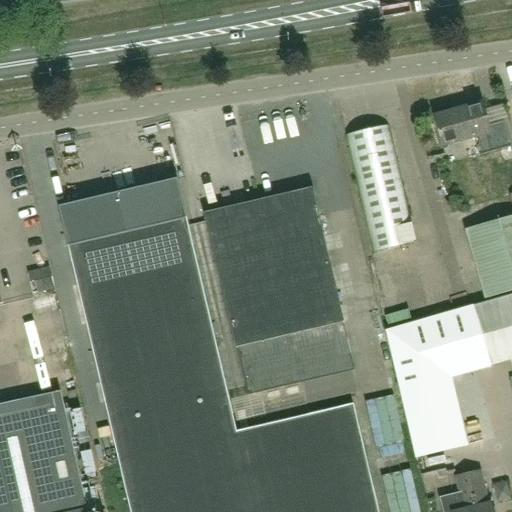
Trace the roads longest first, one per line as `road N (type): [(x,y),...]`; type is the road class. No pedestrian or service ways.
road 1 (unclassified): [(0,130),(511,51)]
road 2 (primary): [(0,66),(395,0)]
